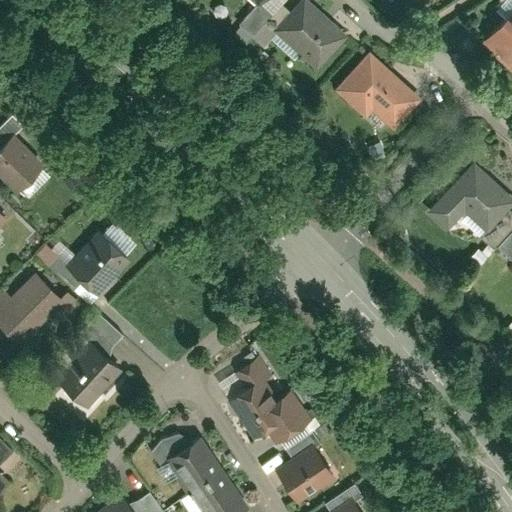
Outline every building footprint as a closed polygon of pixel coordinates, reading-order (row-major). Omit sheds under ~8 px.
[(348,30),(315,0),(294,0),(271,26),(315,67),(348,30)] [(511,0),(478,39),(511,67),(511,0)] [(418,94),(369,46),(331,85),(361,114),(369,106),(388,124),(418,94)] [(8,111),(0,119),(0,176),(13,189),(42,158),(13,130),(20,122),(8,111)] [(511,196),(511,192),(470,156),(423,210),(444,229),(463,208),(485,227),(511,196)] [(127,255),(97,226),(64,262),(94,290),(127,255)] [(3,288),(0,291),(0,326),(20,346),(53,312),(60,319),(79,300),(62,284),(56,291),(32,268),(8,293),(3,288)] [(85,343),(53,376),(82,404),(119,365),(103,350),(117,334),(95,314),(76,334),(85,343)] [(308,413),(290,384),(276,393),(266,378),(274,373),(262,353),(234,371),(243,384),(226,395),(251,434),(265,425),(272,436),(308,413)] [(189,490),(223,468),(200,432),(166,453),(189,490)] [(334,473),(311,440),(273,466),(296,499),(334,473)] [(203,511),(235,511),(247,505),(223,468),(189,490),(203,511)] [(120,487),(87,510),(88,511),(163,511),(147,488),(129,501),(120,487)] [(360,511),(350,496),(325,511),(360,511)]
